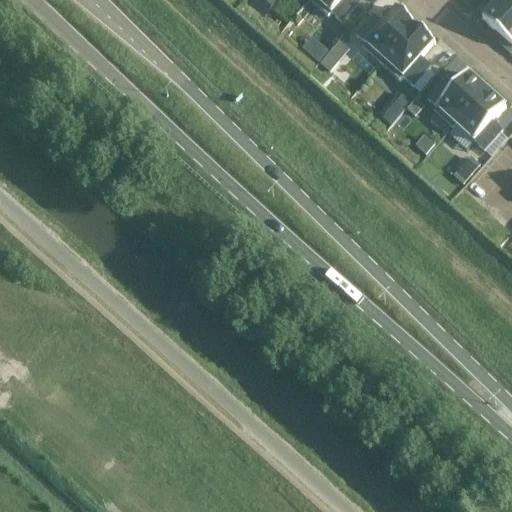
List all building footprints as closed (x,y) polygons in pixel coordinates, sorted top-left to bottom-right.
[(311,0),(309,2),(328,19),(332,15),(341,24),(359,4),(354,0),(311,0)] [(511,0),(501,0),(499,3),(511,14),(511,0)] [(511,14),(499,3),(482,21),(511,47),(511,14)] [(381,66),(416,28),(396,10),(395,11),(396,12),(384,26),(374,17),(356,37),(366,46),(362,50),(381,66)] [(435,46),(416,28),(381,66),(400,83),(403,80),(413,88),(431,68),(421,59),(434,46),(435,47),(435,46)] [(312,36),(303,48),(321,61),(329,49),(312,36)] [(335,40),(323,65),(336,72),(348,47),(335,40)] [(452,131),(487,92),(469,75),(455,90),(445,81),(427,101),(437,110),(434,114),(452,131)] [(506,109),(487,92),(452,131),(453,131),(456,127),(484,153),(502,132),(493,124),(506,109)] [(394,123),(411,100),(402,94),(386,117),(394,123)]
